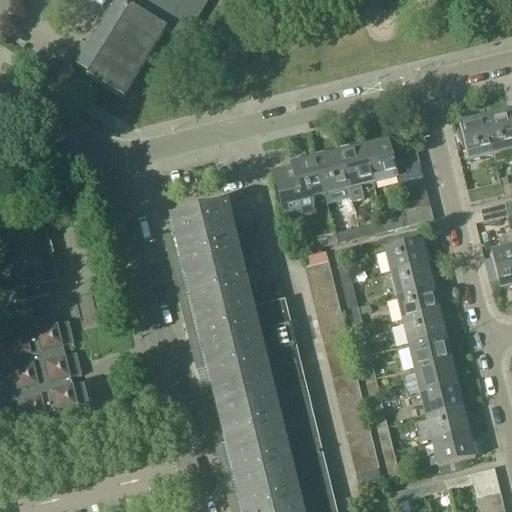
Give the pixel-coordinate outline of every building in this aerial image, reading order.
[(165,34),(166,32),(184,43),(208,4),(201,0),(115,0),(76,65),(90,73),(87,78),(124,101),(127,96),(126,95),(164,33),(165,34)] [(504,152),(511,150),(511,133),(507,112),(483,118),(492,155),(494,166),(506,163),(504,152)] [(468,161),(492,155),(483,118),(459,124),(468,161)] [(392,158),(389,143),(363,149),(373,186),(397,180),(395,171),(392,158)] [(339,155),(348,192),(351,201),(352,205),(364,202),(361,189),(373,186),(363,149),(339,155)] [(416,152),(392,158),(395,171),(419,165),(416,152)] [(339,155),(315,161),(324,198),(325,198),(327,207),(351,201),(348,192),(339,155)] [(315,161),(291,166),(272,171),(284,220),(313,213),(313,201),(324,198),(315,161)] [(395,171),(397,180),(398,183),(422,177),(419,165),(395,171)] [(398,183),(401,194),(425,188),(422,177),(398,183)] [(478,205),(503,199),(501,189),(500,189),(499,186),(475,192),(478,205)] [(511,186),(501,189),(503,199),(511,196),(511,186)] [(428,199),(425,188),(401,194),(403,205),(428,199)] [(430,211),(428,199),(403,205),(406,217),(430,211)] [(336,511),(286,302),(274,305),(251,213),(230,218),(227,207),(170,221),(241,511),(336,511)] [(506,216),(507,216),(505,207),(480,213),(483,225),(507,219),(506,216)] [(406,217),(407,219),(409,229),(433,223),(430,211),(406,217)] [(385,235),(409,229),(407,219),(383,225),(385,235)] [(361,241),(385,235),(383,225),(358,231),(361,241)] [(0,297),(14,294),(17,304),(18,304),(50,296),(47,286),(59,283),(52,256),(53,256),(52,251),(51,252),(50,248),(52,248),(50,244),(49,244),(45,230),(1,240),(4,253),(4,256),(5,256),(6,261),(0,261),(0,297)] [(337,246),(361,241),(358,231),(334,237),(337,246)] [(499,290),(511,286),(511,234),(500,238),(503,249),(490,252),(499,290)] [(311,253),(337,246),(334,237),(309,243),(311,253)] [(391,276),(428,267),(422,242),(385,251),(391,276)] [(337,264),(343,288),(353,285),(362,283),(361,279),(351,281),(347,262),(362,258),(359,249),(338,253),(341,263),(337,264)] [(303,263),(305,272),(329,266),(326,254),(304,259),(305,262),(303,263)] [(332,278),(329,266),(305,272),(308,284),(332,278)] [(383,290),(394,287),(397,300),(434,291),(428,267),(391,276),(380,279),(383,290)] [(335,290),(332,278),(308,284),(311,296),(335,290)] [(359,310),(353,285),(343,288),(349,312),(359,310)] [(311,296),(314,308),(338,302),(335,290),(311,296)] [(434,291),(397,300),(403,324),(440,315),(434,291)] [(341,315),(338,302),(314,308),(317,320),(341,315)] [(365,334),(359,310),(349,312),(355,336),(365,334)] [(344,327),(341,315),(317,320),(320,332),(344,327)] [(440,315),(403,324),(409,349),(445,339),(440,315)] [(0,443),(18,439),(15,428),(24,426),(27,437),(49,432),(46,420),(56,418),(59,430),(81,424),(79,413),(78,412),(89,409),(84,387),(73,390),(71,381),(71,380),(82,378),(76,356),(65,358),(63,349),(74,346),(68,324),(57,327),(55,316),(33,321),(36,333),(26,335),(23,323),(22,324),(1,329),(4,339),(0,340),(0,372),(6,396),(0,396),(0,443)] [(344,327),(320,332),(323,344),(347,339),(344,327)] [(371,358),(365,334),(355,336),(361,361),(371,358)] [(349,351),(347,339),(323,344),(326,357),(349,351)] [(415,373),(451,363),(445,339),(409,349),(415,373)] [(326,357),(329,369),(352,363),(349,351),(326,357)] [(361,361),(367,385),(377,382),(371,358),(361,361)] [(355,375),(352,363),(329,369),(332,381),(355,375)] [(415,373),(421,397),(457,388),(451,363),(415,373)] [(355,375),(332,381),(335,393),(358,388),(355,375)] [(367,385),(373,409),(383,406),(377,382),(367,385)] [(361,400),(358,388),(335,393),(338,405),(361,400)] [(457,388),(421,397),(426,421),(463,411),(457,388)] [(361,400),(338,405),(341,417),(364,412),(361,400)] [(373,409),(379,433),(389,431),(383,406),(373,409)] [(432,445),(469,436),(463,411),(426,421),(432,445)] [(367,424),(364,412),(341,417),(344,429),(367,424)] [(344,429),(347,442),(370,436),(367,424),(344,429)] [(394,454),(389,431),(379,433),(384,457),(394,454)] [(469,436),(432,445),(438,469),(475,460),(471,444),(475,443),(473,435),(469,436)] [(373,448),(370,436),(347,442),(350,454),(373,448)] [(376,460),(373,448),(350,454),(353,466),(376,460)] [(400,479),(394,454),(384,457),(390,482),(400,479)] [(378,473),(376,460),(353,466),(356,479),(378,473)] [(495,471),(472,477),(474,486),(472,487),(472,490),(498,484),(495,471)] [(381,484),(378,473),(356,479),(358,490),(381,484)] [(449,492),(472,487),(474,486),(472,477),(447,483),(449,492)] [(423,489),(425,498),(449,492),(447,483),(423,489)] [(475,501),(500,496),(498,484),(472,490),(475,501)] [(423,489),(398,495),(400,504),(425,498),(423,489)] [(400,504),(398,495),(372,501),(375,511),(400,504)] [(482,511),(503,507),(500,496),(475,501),(477,511),(482,511)]
